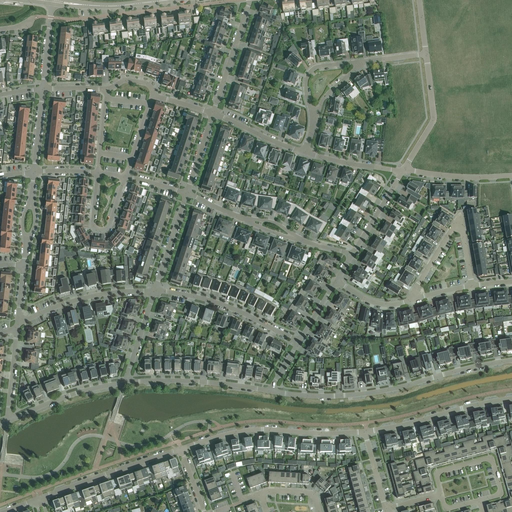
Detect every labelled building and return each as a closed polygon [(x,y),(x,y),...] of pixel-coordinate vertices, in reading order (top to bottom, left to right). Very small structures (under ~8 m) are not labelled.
[(265,14),(264,17),(270,19),(271,16),(269,15),(271,9),(270,9),(271,7),(266,6),(266,7),(262,6),(260,12),(265,14)] [(220,16),(218,16),(217,19),(223,21),(224,18),(229,20),(232,14),(227,12),(228,11),(223,9),(223,11),(222,10),(220,16)] [(269,22),(270,19),(264,17),(263,20),(258,18),(256,24),(267,27),(269,22)] [(222,24),(223,21),(217,19),(216,22),(214,27),(225,31),(227,25),(222,24)] [(266,32),(267,27),(256,24),(255,29),(266,32)] [(73,30),(67,29),(67,27),(62,28),(62,29),(61,29),(61,34),(70,35),(72,36),(73,30)] [(224,34),(225,31),(214,27),(213,32),(215,33),(224,36),(224,34)] [(264,37),(266,32),(255,29),(253,33),(253,34),(264,37)] [(213,38),(222,41),(224,36),(215,33),(213,32),(211,37),(213,38)] [(352,44),(352,49),(353,48),(354,53),(354,54),(358,54),(358,55),(363,54),(362,47),(362,44),(362,43),(365,42),(364,32),(358,33),(359,38),(352,39),(352,40),(353,44),(352,44)] [(265,38),(264,37),(253,34),(251,39),(264,43),(265,38)] [(372,36),(366,37),(367,44),(369,44),(370,53),(374,53),(377,53),(377,52),(381,52),(380,42),(373,43),(372,36)] [(220,46),(222,41),(213,38),(211,37),(209,43),(208,46),(214,48),(215,45),(220,46)] [(264,47),(263,46),(264,43),(251,39),(250,42),(250,44),(255,46),(254,49),(262,52),(264,47)] [(344,50),(345,49),(348,48),(347,39),(341,40),(341,41),(342,40),(342,41),(341,42),(337,42),(337,44),(335,44),(336,56),(344,55),(344,50)] [(307,55),(307,59),(313,59),(313,56),(316,55),(315,40),(311,41),(311,43),(306,44),(301,45),(301,46),(300,46),(300,47),(300,48),(301,49),(301,50),(306,49),(307,55)] [(333,52),(332,41),(326,42),(327,47),(319,48),(320,57),(320,58),(324,58),(324,57),(330,56),(329,53),(333,52)] [(297,68),(302,62),(298,59),(298,58),(298,59),(296,57),(295,56),(298,53),(293,45),(288,51),(292,54),(289,58),(288,57),(285,61),(288,63),(290,62),(297,68)] [(213,51),(214,48),(208,46),(207,49),(208,49),(207,55),(208,55),(217,57),(218,52),(213,51)] [(247,52),(245,57),(254,60),(256,61),(258,56),(261,57),(262,54),(253,51),(252,54),(247,52)] [(139,72),(140,65),(144,66),(145,60),(146,56),(141,55),(140,59),(135,58),(133,72),(136,72),(139,72)] [(114,60),(108,60),(108,56),(105,56),(105,62),(108,62),(108,70),(114,70),(114,60)] [(124,63),(125,56),(121,56),(120,57),(114,57),(114,60),(114,70),(120,70),(120,62),(124,63)] [(135,58),(129,58),(129,57),(125,56),(124,63),(128,63),(127,70),(130,71),(133,72),(135,58)] [(257,61),(256,61),(254,60),(245,57),(244,63),(252,65),(255,66),(257,61)] [(151,76),(155,63),(149,61),(150,61),(145,60),(144,66),(147,67),(145,74),(151,76)] [(96,77),(96,67),(90,67),(90,63),(87,63),(86,70),(90,70),(90,77),(96,77)] [(151,76),(157,78),(159,70),(162,71),(164,64),(161,63),(161,65),(155,63),(151,76)] [(253,71),(255,66),(252,65),(244,63),(242,67),(242,68),(251,71),(253,71)] [(211,73),(213,68),(204,65),(205,65),(202,64),(200,69),(199,72),(205,74),(206,71),(211,73)] [(253,71),(251,71),(242,68),(240,73),(249,76),(251,76),(253,71)] [(296,71),(289,68),(288,72),(290,73),(289,78),(288,78),(287,78),(285,82),(294,85),(296,82),(296,81),(296,79),(297,79),(298,75),(295,74),(296,71)] [(374,76),(374,80),(375,80),(384,79),(385,86),(388,85),(387,73),(384,73),(384,70),(383,70),(380,71),(380,70),(379,71),(378,71),(377,71),(374,71),(373,71),(373,72),(372,72),(373,75),(374,75),(373,76),(374,76)] [(204,77),(205,74),(199,72),(198,75),(197,81),(208,84),(209,79),(204,77)] [(167,87),(171,75),(165,73),(161,85),(167,87)] [(247,81),(249,76),(240,73),(239,78),(244,80),(243,83),(249,85),(250,82),(247,81)] [(173,89),(176,79),(176,77),(176,76),(171,75),(167,87),(173,89)] [(369,87),(373,86),(370,75),(366,76),(366,77),(364,77),(362,75),(360,77),(359,76),(355,80),(354,81),(360,88),(363,86),(364,88),(367,87),(369,86),(369,87)] [(206,89),(208,84),(197,81),(195,86),(206,89)] [(236,86),(234,91),(245,95),(247,90),(248,87),(242,85),(241,88),(236,86)] [(342,92),(341,93),(343,95),(344,95),(346,98),(351,93),(355,97),(360,93),(355,86),(352,88),(349,85),(341,91),(342,92)] [(204,94),(206,89),(195,86),(193,91),(204,94)] [(287,93),(285,99),(296,103),(297,101),(298,101),(299,97),(298,96),(299,94),(292,92),(293,89),(285,86),(283,92),(287,93)] [(205,94),(204,94),(193,91),(193,90),(191,96),(194,97),(194,98),(197,99),(197,98),(203,100),(205,94)] [(245,95),(234,91),(232,96),(243,100),(245,95)] [(99,96),(87,94),(86,102),(88,102),(98,103),(99,96)] [(242,105),(243,100),(232,96),(231,101),(231,102),(242,105)] [(329,113),(338,115),(339,103),(343,104),(344,100),(339,96),(336,98),(335,98),(335,101),(331,100),(331,101),(331,104),(330,108),(330,109),(329,110),(329,111),(329,112),(329,113)] [(242,105),(231,102),(231,101),(230,101),(229,107),(235,109),(234,110),(237,110),(238,110),(241,111),(242,105)] [(167,107),(156,103),(153,111),(163,114),(165,114),(167,107)] [(17,112),(19,112),(28,113),(28,114),(29,108),(24,107),(24,106),(21,105),(20,107),(18,106),(17,112)] [(274,115),(274,114),(273,116),(271,116),(271,114),(268,112),(268,111),(264,110),(264,111),(260,110),(259,114),(257,113),(255,118),(257,119),(256,122),(259,123),(259,125),(263,126),(264,125),(266,126),(266,125),(266,124),(267,124),(268,124),(268,123),(271,124),(274,115)] [(162,119),(163,114),(153,111),(152,116),(162,119)] [(198,117),(187,114),(185,119),(187,120),(188,120),(196,123),(198,117)] [(290,117),(283,115),(282,119),(278,117),(277,121),(275,120),(273,126),(275,127),(274,130),(279,131),(280,128),(285,130),(290,117)] [(160,124),(162,119),(152,116),(150,121),(160,124)] [(195,128),(196,123),(188,120),(187,120),(186,125),(195,128)] [(158,129),(160,124),(150,121),(148,126),(158,129)] [(294,123),(290,136),(294,138),(294,139),(297,140),(297,139),(298,139),(299,136),(300,136),(300,135),(302,135),(303,130),(296,128),(297,124),(294,123)] [(193,133),(195,128),(186,125),(184,130),(193,133)] [(157,134),(158,129),(148,126),(147,131),(157,134)] [(220,133),(229,135),(229,136),(230,136),(232,131),(230,130),(230,128),(227,127),(227,129),(222,127),(220,133)] [(191,138),(193,133),(184,130),(182,135),(191,138)] [(155,139),(157,134),(147,131),(145,136),(155,139)] [(227,141),(229,136),(229,135),(220,133),(219,138),(227,141)] [(190,144),(191,138),(182,135),(181,141),(190,144)] [(327,143),(331,145),(333,138),(329,137),(329,136),(325,135),(324,136),(322,135),(321,139),(320,139),(319,143),(320,143),(319,147),(323,148),(323,147),(326,148),(327,143)] [(153,145),(155,139),(145,136),(143,141),(153,145)] [(251,139),(250,139),(248,138),(245,137),(242,144),(240,143),(240,144),(239,144),(237,150),(241,151),(241,149),(249,152),(253,141),(251,140),(251,139)] [(337,140),(336,140),(334,150),(341,152),(342,149),(346,150),(348,139),(342,137),(342,138),(342,140),(337,139),(337,140)] [(226,146),(227,141),(219,138),(217,143),(226,146)] [(351,150),(350,154),(353,154),(353,155),(357,155),(359,155),(360,146),(364,146),(364,140),(361,139),(360,142),(352,141),(352,146),(351,146),(350,150),(351,150)] [(380,152),(381,140),(374,139),(374,143),(372,143),(372,142),(368,142),(368,143),(367,143),(367,146),(368,146),(367,148),(367,149),(367,150),(366,150),(366,153),(367,154),(370,155),(370,156),(371,157),(371,156),(373,156),(373,157),(374,157),(374,154),(375,155),(376,152),(380,152)] [(152,150),(153,145),(143,141),(142,146),(152,150)] [(188,149),(190,144),(181,141),(179,146),(188,149)] [(224,151),(226,146),(217,143),(215,148),(224,151)] [(266,147),(265,146),(264,147),(263,146),(262,145),(259,144),(258,144),(255,155),(259,156),(258,159),(265,161),(268,151),(265,150),(266,147)] [(150,155),(152,150),(142,146),(140,151),(150,155)] [(186,154),(188,149),(179,146),(177,151),(186,154)] [(222,156),(224,151),(215,148),(213,153),(222,156)] [(270,160),(269,164),(275,166),(275,167),(279,168),(281,161),(278,160),(280,153),(273,150),(272,154),(271,154),(269,159),(270,160)] [(148,160),(150,155),(140,151),(138,156),(148,160)] [(185,159),(186,154),(177,151),(176,156),(185,159)] [(221,161),(222,156),(213,153),(212,158),(221,161)] [(293,157),(286,154),(286,156),(284,155),(281,161),(284,162),(283,165),(284,165),(283,169),(292,172),(294,165),(291,164),(293,157)] [(92,165),(93,157),(82,156),(82,155),(81,155),(80,163),(92,165)] [(147,165),(148,160),(138,156),(137,162),(147,165)] [(183,164),(185,159),(176,156),(174,161),(183,164)] [(219,166),(221,161),(212,158),(210,163),(219,166)] [(181,169),(183,164),(174,161),(172,166),(181,169)] [(305,164),(306,162),(301,161),(300,164),(298,164),(297,168),(299,169),(298,172),(304,174),(303,176),(307,177),(310,169),(307,168),(308,164),(305,164)] [(146,173),(148,165),(147,165),(137,162),(134,169),(146,173)] [(217,172),(219,166),(210,163),(208,169),(217,172)] [(319,166),(319,165),(318,165),(318,164),(317,164),(316,164),(316,165),(314,165),(312,173),(311,177),(319,179),(318,182),(321,183),(324,176),(321,175),(323,167),(319,166)] [(335,169),(334,169),(335,167),(332,167),(331,168),(331,167),(330,170),(329,169),(328,173),(329,173),(327,179),(334,181),(333,184),(336,185),(338,179),(335,178),(338,171),(336,170),(336,171),(334,171),(335,169)] [(216,177),(217,172),(208,169),(207,174),(216,177)] [(178,180),(180,174),(171,171),(168,170),(166,176),(178,180)] [(344,170),(341,179),(343,180),(342,183),(346,184),(347,181),(352,183),(354,177),(351,176),(352,174),(349,173),(349,172),(348,172),(348,171),(345,170),(345,171),(344,170)] [(214,182),(216,177),(207,174),(205,179),(214,182)] [(368,180),(365,184),(376,191),(377,192),(380,187),(377,184),(374,182),(376,180),(369,176),(367,179),(368,180)] [(75,189),(87,190),(86,190),(87,187),(88,181),(88,182),(88,180),(85,180),(84,180),(76,179),(75,186),(78,186),(78,189),(75,189)] [(214,182),(205,179),(203,184),(214,187),(214,188),(216,182),(214,182)] [(415,193),(418,187),(421,183),(414,182),(412,183),(411,183),(410,182),(406,188),(407,189),(409,190),(407,193),(406,192),(405,192),(411,195),(418,199),(419,200),(421,197),(415,193)] [(212,193),(214,187),(203,184),(201,189),(206,191),(206,192),(209,193),(210,192),(212,193)] [(376,191),(365,184),(362,189),(362,188),(360,191),(366,195),(368,193),(373,196),(376,191)] [(131,185),(130,186),(131,186),(129,192),(129,195),(128,194),(128,195),(139,198),(136,197),(137,195),(140,196),(142,189),(135,186),(135,187),(134,186),(131,185)] [(234,191),(236,188),(226,185),(223,196),(226,197),(225,199),(228,200),(229,201),(230,201),(234,191)] [(87,190),(75,189),(74,195),(77,195),(77,198),(74,198),(86,199),(85,199),(85,196),(86,196),(87,190)] [(241,196),(242,195),(243,191),(240,190),(239,193),(234,191),(230,201),(232,202),(233,202),(236,203),(236,201),(239,202),(241,196)] [(370,203),(370,202),(370,201),(364,198),(366,195),(360,191),(358,195),(361,196),(358,201),(367,206),(368,206),(370,203)] [(257,207),(259,195),(251,193),(250,196),(247,207),(249,207),(250,207),(253,208),(253,206),(257,207)] [(139,198),(128,195),(126,201),(127,201),(126,203),(125,203),(137,207),(133,206),(134,203),(137,204),(139,198)] [(250,196),(245,195),(242,195),(241,196),(239,202),(243,203),(242,205),(245,206),(246,206),(247,207),(250,196)] [(265,210),(267,196),(259,195),(257,207),(260,207),(259,209),(262,210),(264,210),(265,210)] [(414,205),(418,199),(411,195),(409,199),(408,199),(408,200),(405,198),(404,199),(401,197),(397,203),(408,210),(412,203),(414,205)] [(276,203),(277,198),(267,196),(265,210),(266,210),(268,211),(268,210),(271,211),(271,209),(274,209),(276,203)] [(86,199),(74,198),(73,204),(76,205),(76,207),(73,207),(85,209),(85,208),(84,208),(84,206),(85,206),(86,199)] [(171,201),(161,198),(159,203),(169,206),(171,201)] [(290,215),(296,205),(286,201),(285,204),(281,214),(283,215),(284,215),(287,216),(287,214),(290,215)] [(364,211),(367,206),(358,201),(355,205),(352,204),(351,207),(357,210),(358,208),(364,211)] [(285,204),(280,202),(279,204),(276,203),(274,209),(277,210),(276,212),(279,213),(280,214),(281,214),(285,204)] [(137,207),(125,203),(123,209),(124,210),(123,212),(122,212),(134,216),(131,215),(131,212),(135,213),(137,207)] [(169,206),(159,203),(160,203),(158,208),(167,211),(168,206),(169,206)] [(296,222),(304,210),(296,205),(290,215),(293,217),(292,219),(294,220),(294,221),(295,221),(296,222)] [(85,209),(73,207),(72,214),(75,214),(75,217),(72,216),(72,217),(84,218),(83,218),(83,215),(84,215),(85,209)] [(355,213),(357,210),(351,207),(349,210),(347,215),(349,216),(358,222),(361,217),(355,213)] [(450,217),(447,215),(448,212),(442,208),(437,216),(448,223),(450,219),(449,219),(450,217)] [(305,225),(311,215),(304,210),(296,222),(298,223),(297,223),(299,224),(299,223),(301,225),(302,223),(305,225)] [(204,214),(194,211),(193,216),(202,219),(204,214)] [(396,221),(394,223),(400,227),(402,224),(401,224),(405,218),(400,215),(400,214),(396,212),(396,213),(393,211),(390,216),(390,217),(396,221)] [(134,216),(122,212),(120,218),(121,219),(120,221),(119,221),(131,225),(128,224),(129,221),(132,222),(134,216)] [(312,231),(318,219),(311,215),(305,225),(308,227),(307,228),(309,230),(311,231),(311,230),(312,231)] [(202,220),(202,219),(193,216),(192,216),(193,217),(191,222),(200,224),(202,219),(202,220)] [(349,216),(346,221),(343,219),(341,222),(347,226),(349,223),(355,227),(355,226),(356,226),(358,222),(349,216)] [(411,216),(409,219),(418,224),(420,221),(411,216)] [(448,223),(437,216),(432,223),(439,227),(441,225),(444,227),(445,225),(446,226),(448,223)] [(84,218),(72,217),(71,223),(74,223),(74,226),(82,227),(82,224),(83,224),(84,218)] [(327,223),(318,219),(312,231),(313,232),(314,232),(317,234),(318,232),(321,233),(327,223)] [(221,234),(226,221),(223,220),(222,221),(220,220),(219,222),(216,221),(212,231),(221,234)] [(131,225),(119,221),(117,227),(118,227),(117,230),(125,233),(126,230),(129,231),(131,225)] [(231,227),(232,224),(230,223),(230,222),(226,221),(221,234),(230,238),(234,228),(231,227)] [(346,228),(347,226),(341,222),(339,225),(340,225),(337,230),(348,237),(352,232),(346,228)] [(398,230),(400,227),(394,223),(392,226),(387,223),(386,224),(385,223),(383,227),(393,233),(395,229),(398,230)] [(441,232),(437,230),(439,227),(432,223),(428,231),(439,238),(441,234),(440,234),(441,232)] [(86,233),(84,229),(83,227),(82,227),(74,226),(74,229),(75,231),(73,232),(76,238),(75,238),(75,239),(86,233)] [(393,233),(383,227),(380,231),(381,232),(380,233),(386,236),(385,239),(391,242),(393,240),(392,239),(395,235),(393,233)] [(240,242),(245,230),(241,229),(241,230),(238,229),(236,235),(233,234),(230,243),(233,244),(235,240),(240,242)] [(125,233),(117,230),(116,231),(116,230),(111,235),(121,243),(125,238),(122,236),(124,234),(125,233)] [(248,240),(250,233),(248,232),(245,230),(240,242),(246,244),(244,249),(247,250),(248,248),(251,241),(248,240)] [(348,237),(337,230),(334,235),(334,234),(332,237),(338,241),(340,238),(345,242),(346,241),(347,241),(349,238),(348,237)] [(439,238),(428,231),(423,238),(430,242),(431,240),(435,242),(436,240),(437,241),(439,238)] [(89,240),(88,239),(89,238),(88,237),(86,233),(75,239),(78,244),(81,242),(84,247),(88,248),(89,240)] [(157,242),(158,237),(150,234),(148,239),(157,242)] [(258,248),(263,236),(258,234),(258,235),(257,235),(254,241),(251,240),(251,241),(248,248),(252,250),(252,247),(255,248),(256,246),(259,247),(258,248)] [(111,235),(109,239),(107,240),(108,241),(107,242),(106,250),(110,250),(114,246),(116,248),(121,243),(111,235)] [(267,253),(269,247),(266,246),(268,239),(267,239),(268,238),(263,236),(258,248),(257,250),(263,252),(262,254),(266,255),(267,253)] [(98,239),(94,238),(94,239),(92,239),(92,240),(89,240),(88,248),(91,248),(91,249),(97,249),(98,239)] [(389,246),(391,242),(385,239),(383,241),(377,238),(377,239),(376,239),(373,242),(383,249),(386,244),(389,246)] [(432,247),(428,245),(430,242),(423,238),(419,246),(430,252),(432,249),(431,249),(432,247)] [(107,242),(104,241),(102,240),(103,239),(98,239),(97,249),(103,250),(103,249),(106,250),(107,242)] [(156,244),(147,241),(146,247),(154,249),(156,244)] [(276,254),(281,242),(277,241),(277,242),(275,241),(272,248),(269,247),(267,253),(270,254),(271,252),(276,254)] [(284,243),(281,242),(276,254),(282,256),(281,259),(284,260),(287,254),(286,254),(284,253),(287,245),(284,244),(284,243)] [(381,253),(383,249),(373,242),(371,246),(372,247),(371,248),(377,251),(375,254),(382,258),(383,255),(381,253)] [(430,252),(419,246),(414,253),(421,257),(422,255),(426,257),(427,255),(428,256),(430,252)] [(299,249),(296,248),(295,248),(293,247),(291,253),(287,251),(286,254),(287,254),(284,260),(284,261),(287,262),(289,258),(294,260),(299,249)] [(302,250),(299,249),(294,260),(294,261),(304,265),(307,258),(303,256),(305,252),(302,251),(302,250)] [(380,261),(382,258),(375,254),(374,257),(368,253),(367,254),(364,258),(376,265),(379,261),(380,261)] [(423,262),(419,260),(421,257),(414,253),(410,260),(421,267),(423,264),(422,263),(423,262)] [(331,266),(336,259),(335,259),(332,259),(327,256),(326,258),(321,256),(318,261),(324,265),(325,263),(324,263),(325,262),(331,266)] [(376,265),(364,258),(362,262),(362,263),(368,267),(366,269),(372,273),(374,270),(373,270),(376,265)] [(421,267),(410,260),(405,268),(412,272),(413,269),(417,272),(418,270),(419,270),(421,267)] [(324,265),(318,261),(316,264),(319,266),(316,270),(316,271),(325,276),(329,271),(328,271),(322,268),(324,265)] [(440,264),(434,279),(440,281),(446,266),(440,264)] [(124,272),(127,272),(127,266),(124,266),(124,269),(121,269),(121,271),(116,272),(116,283),(125,282),(124,272)] [(146,275),(147,270),(139,267),(137,272),(146,275)] [(372,273),(366,269),(364,272),(359,268),(358,269),(357,269),(355,273),(367,280),(370,276),(372,273)] [(414,277),(410,274),(412,272),(405,268),(401,275),(412,282),(414,279),(413,278),(414,277)] [(100,271),(102,285),(110,283),(109,277),(113,276),(112,270),(109,271),(109,270),(100,271)] [(322,282),(325,276),(316,271),(316,270),(315,270),(312,275),(310,274),(309,277),(314,280),(316,278),(322,281),(322,282)] [(96,271),(86,273),(88,287),(96,286),(95,283),(98,282),(96,271)] [(145,281),(146,275),(137,272),(135,277),(145,281)] [(84,283),(82,273),(77,274),(78,277),(72,278),(73,279),(71,279),(72,284),(74,284),(75,290),(82,289),(81,282),(84,281),(84,283)] [(182,281),(183,276),(175,273),(173,278),(172,278),(182,281)] [(203,287),(207,276),(197,273),(193,286),(199,288),(200,286),(203,287)] [(367,280),(355,273),(352,278),(355,280),(355,281),(358,282),(356,285),(359,286),(358,287),(362,290),(363,289),(365,285),(368,287),(370,282),(367,280)] [(412,282),(401,275),(396,283),(397,283),(403,287),(404,284),(408,286),(409,285),(410,285),(412,282)] [(212,290),(216,279),(207,276),(203,287),(202,288),(209,290),(209,288),(212,290)] [(313,283),(314,280),(309,277),(307,279),(309,280),(306,285),(316,292),(319,286),(313,283)] [(59,288),(60,294),(69,292),(66,278),(60,280),(62,287),(59,288)] [(180,286),(182,281),(172,278),(171,283),(180,286)] [(222,292),(226,282),(216,278),(216,279),(212,290),(212,291),(218,293),(219,291),(221,292),(222,292)] [(401,289),(395,286),(397,283),(396,283),(391,279),(389,282),(390,283),(387,288),(389,290),(388,292),(392,295),(394,292),(398,295),(398,294),(399,294),(401,291),(400,291),(401,289)] [(231,296),(235,285),(226,281),(226,282),(222,292),(221,292),(221,294),(227,296),(228,294),(231,296)] [(245,289),(245,288),(236,284),(235,285),(231,296),(230,297),(236,300),(237,298),(240,299),(245,289)] [(313,297),(316,292),(306,285),(303,290),(301,289),(299,292),(305,295),(307,293),(313,296),(313,297)] [(249,303),(253,295),(249,293),(250,291),(245,289),(240,299),(239,301),(245,304),(246,302),(249,303)] [(507,299),(507,296),(506,292),(505,292),(505,291),(500,292),(502,306),(511,305),(510,298),(507,299)] [(304,298),(305,295),(299,292),(298,295),(299,296),(296,300),(307,307),(310,302),(310,301),(310,302),(304,298)] [(502,306),(500,292),(496,292),(496,293),(495,293),(494,293),(495,297),(495,300),(492,300),(493,307),(502,306)] [(258,307),(263,297),(254,293),(253,295),(249,303),(248,305),(254,308),(255,306),(257,307),(258,307)] [(483,308),(482,295),(481,295),(481,294),(477,294),(477,295),(476,295),(476,300),(477,302),(473,303),(474,309),(483,308)] [(489,301),(488,294),(487,294),(482,295),(483,308),(493,307),(492,300),(489,301)] [(341,295),(338,300),(348,306),(351,301),(341,295)] [(470,303),(469,296),(463,297),(465,310),(474,309),(473,303),(470,303)] [(271,303),(272,303),(272,302),(263,297),(258,307),(257,307),(256,309),(262,312),(263,311),(266,312),(271,303)] [(465,310),(463,297),(459,297),(459,298),(458,298),(457,298),(458,303),(458,305),(455,306),(456,312),(465,310)] [(304,312),(307,307),(296,300),(293,305),(292,304),(290,307),(296,310),(297,308),(304,312),(303,312),(304,312)] [(348,306),(338,300),(335,305),(341,309),(340,312),(345,315),(347,312),(345,311),(348,306)] [(450,307),(448,300),(447,301),(446,300),(442,301),(445,314),(454,312),(453,306),(450,307)] [(445,314),(442,301),(438,302),(438,303),(437,303),(436,303),(437,307),(438,310),(434,311),(436,317),(445,314)] [(137,309),(138,307),(126,303),(124,308),(137,312),(138,309),(137,309)] [(160,305),(159,308),(169,311),(172,313),(174,307),(162,303),(161,305),(160,305)] [(277,306),(272,303),(271,303),(266,312),(265,314),(271,317),(272,315),(275,317),(280,309),(276,307),(277,306)] [(104,304),(95,305),(96,313),(102,312),(103,317),(111,315),(112,310),(112,305),(105,307),(104,304)] [(431,312),(430,309),(429,305),(428,306),(427,305),(424,306),(424,307),(423,307),(428,320),(436,317),(434,311),(431,312)] [(190,313),(187,312),(187,313),(185,319),(189,321),(190,319),(195,320),(197,320),(198,317),(196,316),(199,308),(192,306),(190,313)] [(82,308),(83,315),(82,315),(81,315),(82,320),(83,320),(84,320),(84,321),(90,320),(90,322),(95,321),(93,311),(93,313),(90,314),(89,307),(82,308)] [(294,313),(296,310),(290,307),(288,310),(290,311),(287,316),(298,322),(301,317),(300,317),(294,313)] [(428,320),(423,307),(418,309),(417,309),(419,313),(420,316),(416,316),(418,323),(428,320)] [(136,316),(137,312),(124,308),(123,313),(122,313),(121,316),(127,318),(128,315),(135,317),(135,315),(136,316)] [(167,316),(169,311),(159,308),(158,311),(159,312),(159,314),(166,316),(165,319),(171,321),(172,318),(167,316)] [(363,310),(362,310),(360,321),(369,323),(370,317),(368,317),(369,311),(368,311),(368,310),(363,309),(363,310)] [(203,321),(210,323),(213,312),(206,310),(204,316),(201,315),(199,323),(202,324),(203,321)] [(344,318),(345,315),(340,312),(338,314),(332,310),(329,315),(336,320),(339,322),(342,317),(344,318)] [(78,324),(76,314),(75,311),(69,312),(70,313),(67,314),(67,316),(65,316),(67,326),(67,327),(68,330),(71,330),(70,327),(73,327),(73,326),(78,324)] [(409,325),(406,312),(405,312),(405,311),(401,312),(401,313),(400,313),(401,320),(398,321),(400,327),(409,325)] [(413,317),(412,311),(411,311),(406,312),(409,325),(418,323),(416,316),(413,317)] [(382,330),(383,323),(383,320),(380,320),(380,317),(381,314),(378,313),(378,312),(375,312),(375,313),(374,313),(372,324),(378,325),(376,332),(382,334),(382,333),(382,330)] [(386,323),(383,323),(382,330),(387,330),(387,327),(395,327),(395,323),(394,323),(394,319),(393,319),(394,319),(394,315),(393,315),(393,314),(392,314),(392,313),(388,313),(388,314),(387,314),(387,317),(386,317),(386,318),(387,318),(387,320),(386,320),(386,323)] [(224,322),(226,318),(219,315),(219,317),(218,319),(215,326),(223,329),(223,328),(226,329),(228,323),(224,322)] [(336,320),(329,315),(325,320),(326,321),(326,320),(332,324),(330,327),(336,330),(338,327),(334,325),(336,320)] [(68,334),(66,323),(63,324),(61,317),(60,316),(57,317),(57,318),(54,319),(56,325),(54,325),(55,329),(56,332),(58,332),(64,331),(65,335),(68,334)] [(127,318),(121,316),(120,319),(121,320),(119,325),(132,329),(133,326),(132,325),(133,323),(126,321),(127,318)] [(294,327),(298,322),(287,316),(284,320),(283,319),(281,322),(287,326),(288,323),(294,327)] [(237,332),(235,336),(238,337),(241,330),(238,329),(241,323),(234,320),(230,329),(237,332)] [(170,324),(164,322),(163,325),(156,322),(155,325),(154,324),(153,327),(166,332),(168,327),(169,327),(170,324)] [(132,329),(119,325),(117,330),(116,329),(115,333),(121,335),(122,332),(129,334),(130,332),(131,332),(132,329)] [(334,333),(336,330),(330,327),(329,329),(323,326),(323,325),(319,330),(330,337),(333,332),(334,333)] [(253,329),(247,326),(242,336),(248,339),(247,342),(251,343),(254,337),(250,335),(253,329)] [(164,336),(166,332),(153,327),(152,331),(153,331),(152,333),(157,335),(156,338),(164,341),(166,337),(164,336)] [(330,337),(319,330),(316,336),(317,336),(323,339),(321,342),(327,345),(329,343),(327,342),(330,337)] [(120,337),(121,335),(115,333),(114,336),(115,336),(113,341),(117,343),(117,342),(126,345),(127,342),(127,340),(120,337)] [(265,341),(266,337),(259,333),(254,344),(261,347),(261,348),(264,350),(267,343),(264,342),(264,340),(265,341)] [(40,343),(40,338),(27,337),(27,340),(27,342),(35,343),(34,346),(41,347),(41,343),(40,343)] [(507,352),(505,338),(494,340),(496,346),(499,345),(499,349),(501,349),(501,353),(502,352),(502,353),(507,352)] [(280,351),(283,345),(279,343),(277,342),(274,340),(272,343),(269,341),(266,348),(269,350),(270,348),(276,350),(277,349),(280,351)] [(321,342),(320,344),(313,341),(314,341),(313,340),(310,346),(321,352),(322,353),(325,348),(327,350),(329,347),(327,345),(321,342)] [(492,346),(496,346),(494,340),(484,341),(486,356),(492,354),(492,351),(493,350),(492,346)] [(126,345),(117,342),(117,343),(113,341),(112,346),(111,346),(110,349),(116,351),(117,348),(124,350),(125,348),(125,349),(126,345)] [(486,356),(484,341),(473,343),(475,350),(478,349),(478,353),(480,352),(480,356),(482,356),(486,356)] [(167,344),(167,347),(172,347),(172,351),(176,350),(176,343),(167,344)] [(472,350),(475,350),(473,343),(463,346),(466,360),(472,358),(471,355),(472,354),(472,350)] [(321,352),(310,346),(307,351),(313,355),(312,357),(315,358),(316,356),(318,357),(321,352)] [(466,360),(463,346),(452,348),(454,355),(457,354),(458,357),(459,357),(460,361),(461,360),(461,361),(466,360)] [(404,356),(405,356),(402,347),(402,348),(397,349),(399,357),(404,356)] [(451,355),(454,355),(452,348),(452,347),(449,348),(449,349),(442,351),(446,365),(452,363),(451,359),(452,359),(451,355)] [(40,353),(40,350),(34,349),(34,352),(26,351),(26,354),(25,353),(25,357),(38,358),(39,353),(40,353)] [(446,365),(442,351),(432,354),(433,360),(436,359),(437,363),(439,362),(440,366),(441,366),(446,365)] [(433,362),(431,354),(428,355),(428,354),(422,356),(423,361),(421,361),(423,367),(425,366),(426,370),(429,369),(429,370),(432,369),(431,365),(430,362),(433,362)] [(38,363),(38,358),(25,357),(24,360),(25,360),(25,362),(32,363),(32,366),(38,367),(39,364),(38,363)] [(420,372),(419,368),(418,366),(421,365),(419,357),(409,360),(410,365),(409,365),(411,369),(413,374),(417,373),(420,372)] [(151,368),(151,358),(145,358),(145,361),(143,361),(141,368),(145,368),(145,372),(152,371),(151,368)] [(107,362),(109,372),(109,376),(116,375),(115,371),(117,370),(120,363),(119,363),(114,364),(114,361),(107,362)] [(398,364),(393,365),(393,367),(393,368),(393,371),(394,371),(396,379),(404,377),(405,377),(403,371),(405,371),(403,363),(402,363),(401,363),(398,363),(398,364)] [(98,367),(99,374),(100,377),(106,376),(106,373),(104,365),(98,366),(98,367)] [(247,367),(246,374),(245,377),(251,378),(252,375),(253,367),(247,366),(247,367)] [(389,372),(387,366),(380,367),(380,368),(376,369),(376,373),(375,373),(377,380),(377,379),(378,379),(378,383),(387,381),(386,376),(387,376),(387,372),(389,372)] [(78,368),(80,378),(81,382),(88,380),(87,377),(85,370),(84,367),(78,368)] [(88,369),(90,376),(91,379),(97,378),(96,375),(95,367),(88,368),(88,369)] [(257,368),(255,375),(255,379),(261,380),(262,376),(264,376),(268,370),(263,369),(257,368)] [(374,380),(373,368),(364,370),(365,378),(359,379),(362,379),(362,382),(359,382),(359,383),(365,382),(366,385),(366,383),(371,383),(371,384),(372,384),(371,381),(372,381),(372,380),(374,380)] [(353,373),(344,374),(344,377),(344,385),(343,385),(350,385),(350,386),(354,385),(354,380),(357,380),(356,369),(353,370),(353,373)] [(75,380),(73,373),(72,370),(66,372),(66,374),(70,385),(76,383),(75,380)] [(299,383),(300,383),(300,382),(301,382),(301,383),(303,383),(303,381),(307,381),(308,373),(296,372),(296,376),(292,376),(292,383),(299,384),(299,383)] [(327,383),(327,387),(331,387),(331,386),(336,386),(336,383),(337,383),(337,382),(341,382),(340,372),(337,372),(337,374),(332,374),(327,374),(327,380),(329,380),(329,383),(327,383)] [(61,377),(63,384),(64,387),(70,385),(66,374),(60,376),(61,377)] [(312,387),(318,387),(318,384),(324,384),(324,376),(321,376),(321,375),(314,374),(314,378),(310,378),(310,383),(312,383),(312,387)] [(57,386),(54,376),(47,378),(48,381),(49,381),(53,391),(59,389),(57,386)] [(43,383),(46,390),(47,393),(53,391),(49,381),(48,381),(43,383)] [(40,392),(37,386),(36,383),(30,385),(34,395),(36,398),(41,396),(40,392)] [(31,396),(28,389),(27,390),(22,392),(23,394),(22,394),(21,401),(25,399),(27,402),(33,400),(31,396)] [(499,421),(497,408),(491,410),(492,417),(493,420),(493,422),(494,422),(499,421)] [(486,418),(484,411),(479,412),(481,425),(487,423),(487,421),(486,418)] [(481,425),(479,412),(473,414),(476,426),(481,425)] [(470,427),(466,415),(461,417),(464,429),(470,427)] [(464,429),(461,417),(455,418),(458,430),(464,429)] [(451,427),(449,420),(443,422),(447,434),(452,432),(453,433),(456,432),(454,426),(451,427)] [(447,434),(443,422),(437,423),(439,431),(436,432),(438,438),(442,437),(441,435),(447,434)] [(435,437),(431,425),(425,427),(429,439),(435,437)] [(429,439),(425,427),(420,429),(422,436),(419,437),(420,443),(424,442),(424,444),(430,442),(429,439)] [(417,442),(414,430),(408,432),(411,444),(417,442)] [(411,444),(408,432),(402,433),(404,440),(401,441),(402,447),(405,446),(405,445),(411,444)] [(398,442),(396,434),(390,435),(393,448),(393,446),(398,445),(399,448),(402,447),(401,441),(398,442)] [(393,448),(390,435),(384,436),(386,444),(382,444),(384,450),(387,450),(387,449),(393,448)] [(497,449),(504,437),(493,439),(492,435),(487,436),(490,449),(494,448),(494,450),(497,449)] [(490,449),(487,436),(482,438),(483,442),(479,443),(481,453),(486,452),(486,450),(490,449)] [(264,450),(264,437),(259,437),(259,442),(255,442),(255,451),(264,451),(264,450)] [(268,437),(264,437),(264,450),(273,450),(273,442),(268,442),(268,437)] [(511,451),(511,448),(511,446),(507,447),(504,437),(497,449),(497,451),(499,451),(500,454),(511,451)] [(245,443),(242,444),(243,452),(247,451),(246,448),(251,448),(253,447),(253,443),(252,443),(251,438),(244,439),(245,443)] [(284,451),(285,443),(282,443),(283,438),(276,438),(275,443),(274,443),(274,447),(275,447),(275,450),(284,451)] [(288,443),(285,443),(284,451),(294,452),(295,449),(296,449),(297,445),(295,445),(296,440),(289,439),(288,443)] [(243,452),(242,444),(239,444),(238,440),(231,441),(232,446),(231,447),(232,451),(233,451),(233,453),(243,452)] [(307,454),(307,441),(303,440),(303,445),(298,444),(298,454),(307,454)] [(350,440),(345,441),(345,452),(346,452),(352,452),(353,455),(356,454),(355,447),(351,447),(350,440)] [(365,461),(369,460),(365,440),(360,441),(365,461)] [(481,453),(479,443),(474,445),(473,440),(468,441),(471,454),(476,453),(476,455),(481,453)] [(312,441),(307,441),(307,454),(316,454),(316,445),(312,445),(312,441)] [(326,453),(326,441),(322,441),(322,445),(317,445),(317,453),(321,453),(326,453)] [(331,441),(326,441),(326,453),(326,454),(331,454),(335,454),(335,445),(331,445),(331,441)] [(345,452),(345,441),(340,441),(341,445),(336,445),(337,455),(346,454),(346,452),(345,452)] [(471,454),(468,441),(462,443),(464,447),(459,449),(462,458),(467,457),(467,455),(471,454)] [(223,443),(219,445),(223,457),(232,454),(229,446),(226,447),(225,447),(223,443)] [(223,457),(219,445),(215,446),(216,450),(215,451),(212,452),(214,458),(215,458),(217,461),(224,459),(223,457)] [(462,458),(459,449),(455,450),(453,445),(448,447),(452,459),(456,458),(457,460),(462,458)] [(452,459),(448,447),(443,448),(444,453),(440,454),(443,464),(448,462),(447,461),(452,459)] [(205,449),(201,451),(205,464),(214,461),(211,452),(207,453),(205,449)] [(443,464),(440,454),(435,455),(434,450),(432,451),(430,452),(429,452),(432,465),(437,463),(437,465),(443,464)] [(205,464),(201,451),(196,452),(198,459),(195,460),(197,466),(205,464)] [(509,457),(511,456),(511,451),(500,454),(501,459),(499,459),(501,465),(511,462),(509,457)] [(432,465),(429,452),(424,453),(425,458),(415,461),(427,468),(430,467),(429,467),(429,465),(432,465)] [(175,460),(174,459),(166,462),(167,468),(170,467),(171,470),(168,470),(171,478),(176,476),(175,474),(179,472),(176,464),(178,464),(176,460),(175,460)] [(428,470),(427,468),(415,461),(418,471),(413,472),(414,478),(427,474),(426,471),(428,470)] [(167,468),(166,462),(157,465),(161,479),(167,477),(168,479),(171,478),(168,470),(166,472),(165,469),(167,468)] [(511,471),(511,466),(511,462),(501,465),(502,470),(504,469),(505,474),(511,471)] [(390,472),(406,467),(405,464),(397,466),(396,463),(388,465),(390,472)] [(161,479),(157,465),(151,467),(153,473),(150,474),(152,480),(153,483),(156,482),(156,481),(161,479)] [(358,466),(348,469),(349,474),(359,472),(360,472),(358,466)] [(407,471),(406,467),(390,472),(392,478),(399,476),(398,473),(407,471)] [(149,480),(147,475),(145,469),(139,471),(143,482),(149,480)] [(143,482),(139,471),(131,474),(132,480),(135,479),(136,482),(133,483),(135,486),(136,489),(139,488),(138,487),(144,485),(143,482)] [(263,473),(257,475),(261,485),(266,483),(263,473)] [(132,480),(131,474),(122,477),(126,488),(126,491),(132,489),(134,494),(137,493),(136,489),(135,486),(132,487),(130,481),(132,480)] [(408,474),(399,476),(392,478),(394,485),(401,483),(400,480),(409,477),(408,474)] [(428,478),(427,474),(414,478),(416,483),(420,481),(421,485),(431,482),(430,477),(429,477),(428,478)] [(261,485),(257,475),(252,477),(256,487),(261,485)] [(126,488),(122,477),(116,479),(118,485),(119,489),(120,490),(126,488)] [(256,487),(252,477),(246,479),(250,489),(256,487)] [(204,481),(206,486),(216,483),(214,478),(209,479),(204,481)] [(320,489),(326,482),(321,478),(315,485),(320,489)] [(116,490),(113,491),(110,481),(104,484),(109,497),(115,495),(115,496),(118,495),(116,490)] [(331,486),(326,482),(320,489),(324,493),(331,486)] [(431,483),(431,482),(421,485),(422,488),(417,490),(419,495),(433,491),(432,486),(430,486),(429,483),(431,483)] [(218,488),(216,483),(206,486),(207,488),(208,491),(218,488)] [(402,486),(401,483),(394,485),(395,492),(412,487),(411,484),(402,486)] [(109,497),(104,484),(96,487),(98,492),(100,491),(102,495),(99,496),(101,501),(104,500),(103,499),(109,497)] [(175,498),(177,497),(187,493),(185,486),(172,491),(175,498)] [(96,497),(95,493),(98,492),(96,487),(87,490),(91,501),(92,503),(97,501),(98,502),(101,501),(99,496),(96,497)] [(412,491),(412,487),(395,492),(397,499),(405,497),(404,493),(412,491)] [(220,493),(218,488),(208,491),(209,495),(210,497),(220,493)] [(91,501),(87,490),(81,492),(83,497),(80,498),(83,506),(86,505),(85,502),(91,501)] [(189,498),(187,493),(177,497),(179,501),(189,498)] [(222,498),(220,493),(210,497),(212,502),(217,500),(222,498)] [(80,498),(77,499),(75,494),(69,496),(73,507),(74,509),(80,507),(80,509),(84,508),(83,506),(80,498)] [(73,507),(69,496),(61,499),(63,504),(65,503),(67,509),(73,507)] [(333,497),(324,500),(326,506),(335,503),(333,497)] [(190,503),(189,498),(179,501),(181,506),(190,503)] [(63,504),(61,499),(52,502),(52,503),(51,503),(52,508),(54,507),(55,511),(65,511),(62,511),(60,505),(63,504)] [(507,511),(505,503),(500,504),(500,502),(496,503),(498,511),(507,511)] [(192,508),(190,503),(181,506),(183,511),(192,508)] [(247,511),(258,508),(256,503),(246,507),(247,511)] [(336,503),(335,503),(326,506),(328,511),(338,509),(336,503)] [(498,511),(496,503),(495,503),(495,504),(496,504),(496,505),(492,506),(491,505),(492,505),(492,504),(486,506),(487,511),(498,511)]
